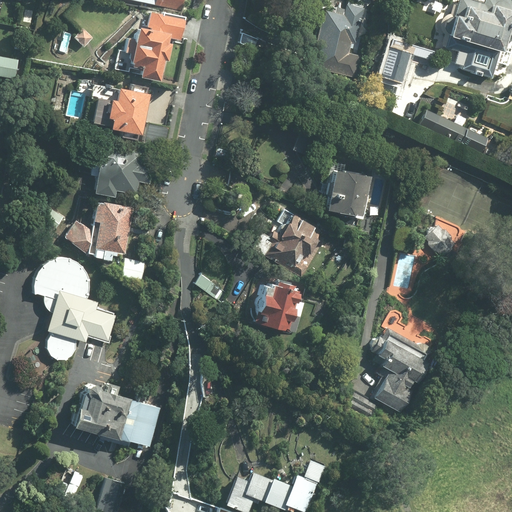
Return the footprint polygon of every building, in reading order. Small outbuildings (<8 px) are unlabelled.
[(181,0),(132,0),(152,5),(153,3),(179,10),(181,0)] [(482,0),(482,1),(477,0),(457,0),(452,17),(451,16),(451,17),(450,17),(449,17),(448,18),(447,18),(446,19),(445,20),(445,21),(444,21),(444,22),(444,23),(444,24),(443,24),(443,25),(443,26),(444,27),(444,28),(444,29),(445,30),(445,31),(446,31),(446,32),(447,32),(445,46),(480,57),(478,66),(479,71),(483,73),(488,73),(493,70),(504,39),(511,40),(511,0),(482,0)] [(354,31),(360,8),(339,2),(338,6),(334,4),(332,11),(324,9),(309,66),(350,77),(356,54),(347,52),(350,43),(355,44),(358,32),(354,31)] [(185,16),(162,13),(161,27),(183,29),(185,16)] [(83,27),(73,37),(83,47),(93,37),(83,27)] [(134,27),(128,67),(139,68),(138,76),(159,79),(162,58),(164,59),(168,31),(134,27)] [(63,31),(59,51),(67,53),(71,32),(63,31)] [(388,46),(379,76),(400,82),(409,52),(388,46)] [(17,59),(0,56),(0,75),(14,77),(17,59)] [(138,133),(146,86),(130,83),(129,88),(115,86),(113,99),(108,98),(108,99),(95,97),(91,122),(108,125),(108,127),(138,133)] [(421,90),(400,83),(390,113),(411,120),(421,90)] [(480,152),(486,140),(474,135),(476,132),(424,109),(418,124),(480,152)] [(137,182),(148,184),(151,165),(140,163),(142,150),(94,142),(90,164),(91,164),(89,174),(95,175),(92,193),(113,196),(114,189),(135,193),(137,182)] [(368,173),(329,167),(322,208),(361,215),(368,173)] [(116,252),(124,254),(132,206),(96,200),(91,232),(75,219),(62,235),(83,253),(94,253),(93,258),(111,259),(111,255),(116,256),(116,252)] [(49,206),(44,214),(57,224),(63,216),(49,206)] [(264,255),(267,251),(295,271),(315,241),(286,222),(278,235),(271,231),(268,235),(260,230),(250,245),(264,255)] [(457,244),(439,223),(422,237),(440,258),(457,244)] [(76,341),(76,339),(84,342),(86,335),(107,342),(115,315),(95,309),(97,300),(88,297),(89,295),(90,292),(90,288),(90,285),(90,282),(90,279),(89,276),(87,274),(86,271),(84,268),(82,266),(80,264),(77,262),(75,261),(72,259),(69,258),(66,258),(63,257),(60,257),(57,258),(54,258),(51,259),(48,261),(45,262),(43,264),(41,266),(39,268),(37,271),(35,274),(34,276),(33,279),(32,282),(32,285),(32,288),(33,293),(42,294),(42,295),(42,296),(41,297),(41,298),(41,299),(41,300),(42,301),(42,302),(42,303),(42,304),(43,304),(43,305),(44,306),(44,307),(45,307),(45,308),(46,308),(47,309),(48,310),(49,310),(50,311),(44,330),(51,332),(50,333),(48,334),(47,336),(46,338),(46,340),(45,341),(45,343),(45,345),(45,347),(46,349),(47,351),(48,353),(49,354),(50,355),(52,357),(53,358),(55,358),(57,359),(59,359),(61,359),(63,359),(65,359),(66,358),(68,358),(70,356),(71,355),(73,354),(74,352),(75,351),(75,349),(76,347),(76,345),(76,343),(76,341)] [(133,260),(123,257),(119,276),(141,282),(145,263),(133,260)] [(223,289),(201,272),(193,282),(215,299),(223,289)] [(268,284),(265,283),(254,323),(295,334),(303,301),(296,299),(299,288),(293,286),(294,284),(276,279),(275,283),(269,282),(268,284)] [(384,335),(377,331),(366,351),(387,362),(369,396),(398,412),(431,351),(388,328),(384,335)] [(130,442),(148,447),(159,407),(116,394),(118,385),(104,381),(101,390),(81,384),(69,424),(100,433),(98,438),(129,446),(130,442)] [(284,504),(302,511),(304,511),(325,465),(309,458),(302,475),(296,472),(291,485),(272,477),(271,479),(253,471),(249,481),(236,476),(224,504),(241,511),(247,511),(252,502),(241,497),(243,492),(281,509),(284,504)] [(84,467),(75,464),(67,488),(76,491),(84,467)] [(116,511),(126,483),(104,476),(94,508),(106,511),(116,511)]
